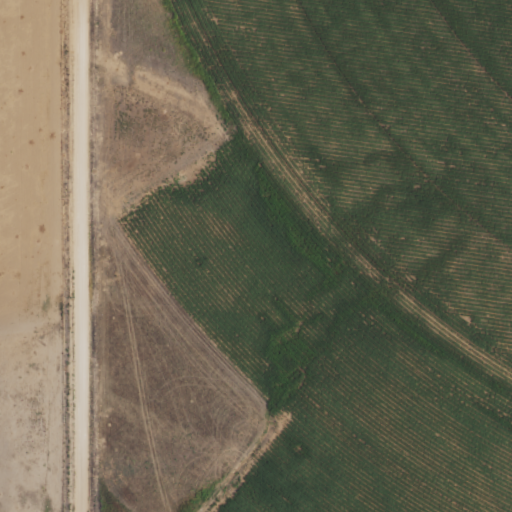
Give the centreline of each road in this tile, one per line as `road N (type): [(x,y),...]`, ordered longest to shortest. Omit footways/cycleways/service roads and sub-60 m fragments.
road 1 (track): [(81,55),(157,89),(228,134),(107,220),(176,318),(268,420),(201,511)]
road 2 (residential): [(83,511),(81,0)]
